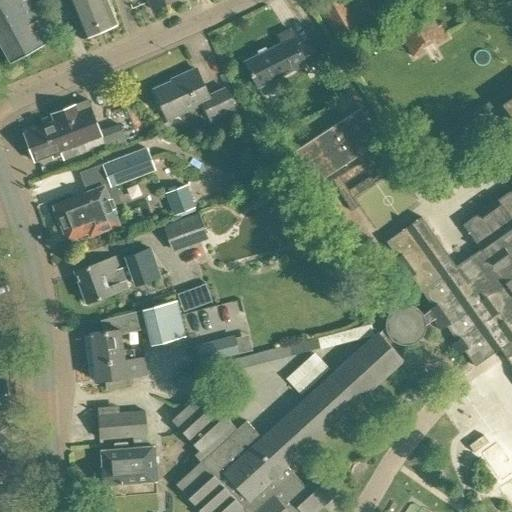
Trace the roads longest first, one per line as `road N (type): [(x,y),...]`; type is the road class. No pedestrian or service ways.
road 1 (secondary): [(51,511),(35,274),(0,173)]
road 2 (residential): [(0,106),(248,0)]
road 3 (residential): [(361,511),(439,404)]
